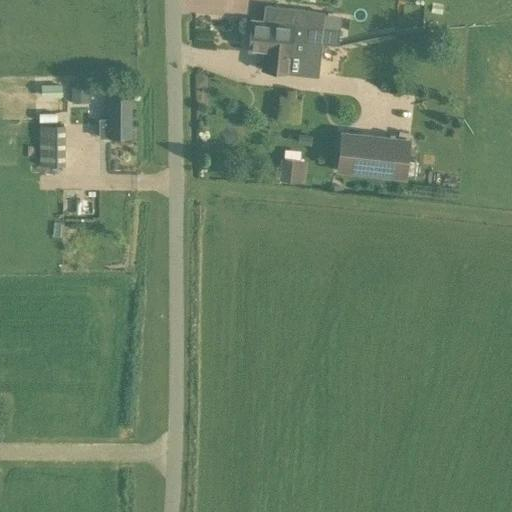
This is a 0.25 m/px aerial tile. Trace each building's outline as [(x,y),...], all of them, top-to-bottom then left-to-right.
[(264,5),(262,21),(251,20),(248,50),(263,52),(262,69),(302,73),(305,42),(338,45),(340,30),(319,28),(318,39),(306,38),(309,9),(264,5)] [(62,84),(40,84),(40,96),(62,96),(62,84)] [(71,87),(71,103),(89,103),(89,86),(71,87)] [(96,118),(96,135),(129,135),(129,97),(108,98),(108,117),(96,118)] [(55,121),(55,113),(38,113),(38,121),(55,121)] [(39,125),(39,166),(64,166),(64,125),(39,125)] [(335,172),(406,180),(410,138),(340,130),(335,172)] [(281,158),(278,180),(300,182),(302,160),(281,158)]
